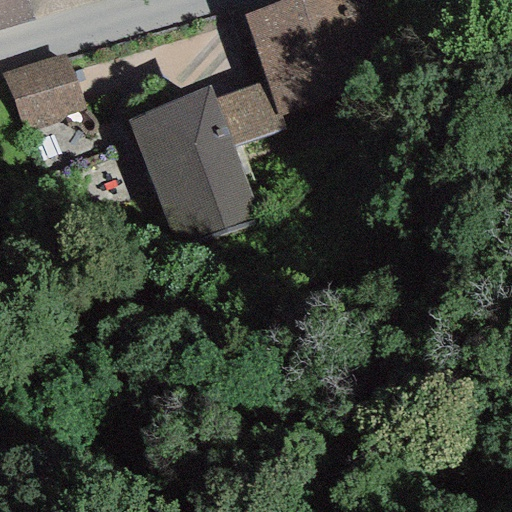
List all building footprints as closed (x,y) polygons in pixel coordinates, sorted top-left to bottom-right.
[(28,0),(0,0),(0,29),(34,20),(28,0)] [(362,0),(285,0),(244,14),(266,80),(277,115),(388,79),(362,0)] [(61,56),(2,74),(20,132),(85,114),(61,56)] [(266,80),(213,99),(230,146),(284,127),(277,115),(266,80)] [(208,86),(127,120),(178,248),(257,217),(230,146),(213,99),(208,86)] [(103,373),(115,390),(152,364),(125,325),(65,367),(81,389),(103,373)]
